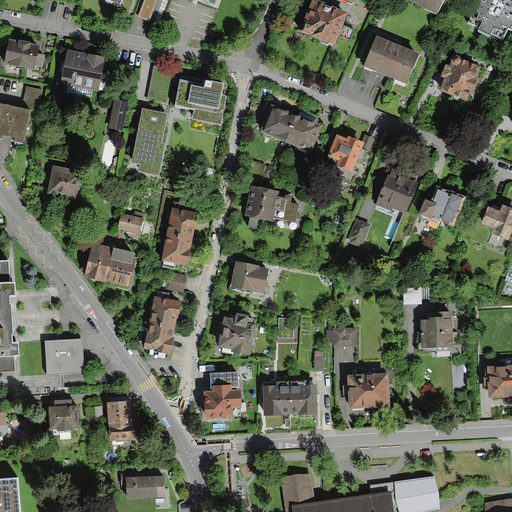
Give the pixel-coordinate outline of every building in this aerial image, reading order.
[(98,0),(121,8),(123,0),(98,0)] [(349,13),(316,0),(312,0),(301,30),(336,45),(349,13)] [(404,0),(438,17),(447,0),(404,0)] [(511,23),(511,0),(479,0),(467,25),(503,42),(511,23)] [(155,5),(145,1),(139,18),(149,22),(155,5)] [(420,52),(378,34),(365,65),(407,83),(420,52)] [(40,45),(6,39),(1,66),(36,72),(40,45)] [(104,57),(65,52),(60,88),(99,93),(104,57)] [(492,69),(456,52),(440,87),(476,104),(492,69)] [(174,64),(157,61),(148,103),(165,107),(174,64)] [(223,87),(181,79),(176,107),(195,111),(193,119),(221,125),(226,98),(221,97),(223,87)] [(31,111),(0,105),(0,141),(24,146),(31,111)] [(321,124),(270,105),(266,115),(260,131),(311,152),(321,124)] [(129,108),(114,106),(110,130),(125,133),(129,108)] [(165,112),(141,107),(131,160),(138,162),(136,171),(158,175),(165,142),(159,141),(165,112)] [(338,135),(329,156),(338,159),(335,165),(352,172),(357,160),(362,162),(367,150),(362,148),(364,143),(362,142),(348,136),(347,139),(338,135)] [(374,139),(365,135),(362,142),(364,143),(362,148),(367,150),(369,151),(374,139)] [(84,172),(52,167),(48,198),(79,202),(84,172)] [(419,183),(391,171),(377,205),(392,211),(393,209),(406,214),(419,183)] [(450,191),(436,185),(430,201),(425,199),(419,214),(421,214),(430,218),(431,219),(432,218),(454,227),(466,196),(451,190),(450,191)] [(281,192),(254,186),(247,215),(274,221),(281,192)] [(511,208),(503,205),(500,211),(488,206),(481,224),(493,229),(491,233),(508,240),(510,233),(511,234),(511,208)] [(199,213),(173,209),(164,264),(190,268),(199,213)] [(144,220),(121,217),(119,237),(142,240),(144,220)] [(371,224),(357,219),(349,238),(352,239),(351,243),(358,246),(360,242),(363,244),(371,224)] [(136,255),(93,245),(85,276),(129,286),(136,255)] [(16,374),(16,360),(21,360),(20,346),(14,346),(11,296),(14,296),(16,296),(15,282),(13,283),(10,283),(9,260),(0,260),(0,377),(4,378),(4,374),(16,374)] [(270,268),(237,263),(234,289),(266,294),(270,268)] [(188,275),(171,272),(168,291),(184,294),(188,275)] [(402,289),(402,303),(419,303),(419,289),(402,289)] [(182,303),(155,298),(144,353),(171,358),(182,303)] [(438,320),(418,321),(419,350),(454,348),(452,311),(437,312),(438,320)] [(227,315),(220,352),(254,359),(261,321),(227,315)] [(281,319),(281,338),(296,337),(295,318),(281,319)] [(359,329),(331,330),(332,344),(360,344),(359,329)] [(83,339),(45,341),(47,375),(85,373),(83,339)] [(317,370),(325,370),(326,354),(318,353),(317,370)] [(511,365),(489,366),(490,398),(511,396),(511,365)] [(386,376),(347,379),(349,414),(388,412),(386,376)] [(314,385),(263,385),(263,419),(314,419),(314,385)] [(242,391),(208,391),(208,420),(242,420),(242,391)] [(132,405),(110,406),(113,444),(135,443),(132,405)] [(81,409),(51,409),(51,437),(81,436),(81,409)] [(25,511),(22,474),(0,476),(0,511),(25,511)] [(311,476),(286,480),(289,511),(396,511),(394,491),(315,501),(311,476)] [(396,511),(420,511),(436,509),(435,501),(432,477),(393,482),(394,491),(396,511)] [(161,500),(160,479),(129,480),(130,501),(161,500)] [(485,511),(511,511),(511,498),(485,503),(485,511)]
